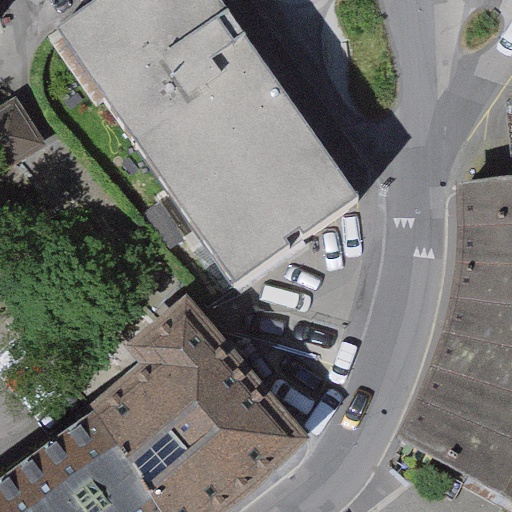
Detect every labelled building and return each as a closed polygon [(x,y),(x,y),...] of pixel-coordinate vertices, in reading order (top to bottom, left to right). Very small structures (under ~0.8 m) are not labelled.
[(316,252),(370,214),(219,0),(131,0),(120,9),(115,3),(62,40),(246,302),(300,264),(296,258),(312,247),(316,252)] [(0,171),(45,144),(16,97),(0,106),(0,171)] [(511,511),(511,187),(470,192),(472,236),(471,275),(465,309),(458,341),(447,379),(433,413),(413,448),(511,502),(511,511)] [(167,381),(104,432),(158,511),(225,511),(308,440),(192,307),(142,350),(167,381)] [(0,511),(158,511),(104,432),(0,502),(0,511)]
